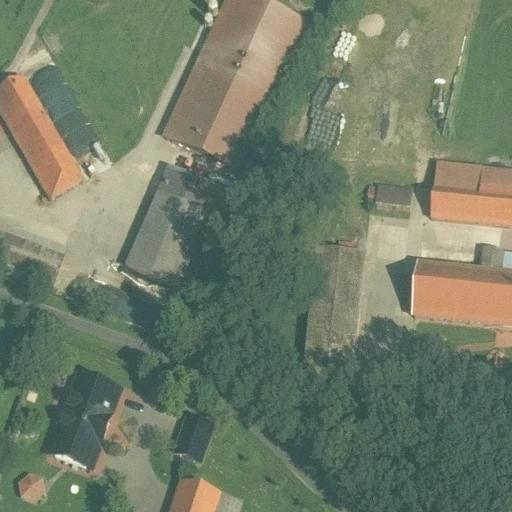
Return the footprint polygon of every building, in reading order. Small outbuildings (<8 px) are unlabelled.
[(243,0),(233,0),(167,144),(242,179),(310,31),(243,0)] [(82,186),(21,82),(0,93),(0,118),(50,204),(82,186)] [(236,202),(172,174),(128,273),(192,301),(236,202)] [(481,196),(435,192),(432,224),(511,231),(511,177),(483,175),(481,196)] [(413,197),(379,193),(377,211),(411,215),(413,197)] [(65,255),(0,230),(0,276),(51,295),(65,255)] [(361,263),(319,259),(306,386),(349,391),(363,262),(362,262),(361,263)] [(504,279),(420,271),(415,323),(499,331),(504,279)] [(511,280),(504,279),(499,331),(511,332),(511,280)] [(121,398),(80,383),(67,417),(72,418),(64,438),(60,437),(51,461),(92,476),(93,475),(91,474),(99,452),(101,453),(112,423),(110,422),(118,399),(120,399),(121,398)] [(191,422),(179,465),(199,471),(211,427),(191,422)] [(35,510),(44,487),(20,478),(12,501),(35,510)] [(218,511),(222,500),(183,488),(174,511),(218,511)] [(222,500),(218,511),(240,511),(242,507),(222,500)]
